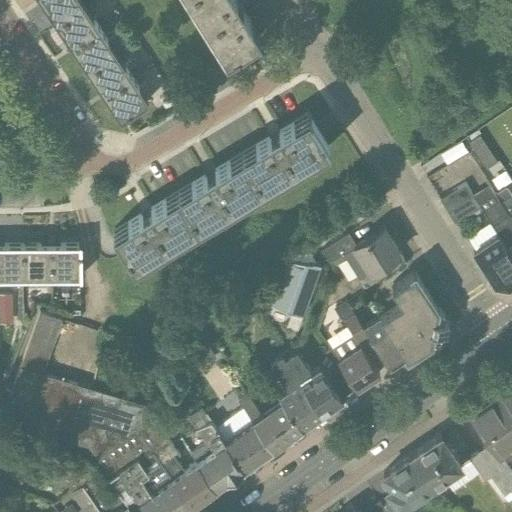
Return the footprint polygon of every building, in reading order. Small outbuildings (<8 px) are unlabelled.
[(57,24),(85,5),(81,0),(41,0),(41,1),(57,24)] [(236,0),(189,0),(226,58),(256,40),(256,39),(259,37),(236,0)] [(57,24),(73,48),(101,29),(85,5),(57,24)] [(73,48),(89,72),(116,53),(101,29),(73,48)] [(89,72),(104,96),(132,77),(116,53),(89,72)] [(132,77),(104,96),(120,119),(145,103),(135,88),(138,86),(132,77)] [(243,153),(263,186),(328,147),(310,117),(307,114),(243,153)] [(480,133),(469,141),(486,168),(498,161),(480,133)] [(199,226),(263,186),(243,153),(178,192),(199,226)] [(447,210),(472,194),(464,182),(438,199),(447,210)] [(498,196),(511,216),(511,195),(506,186),(494,193),(497,197),(498,196)] [(134,265),(199,226),(178,192),(114,231),(116,234),(115,235),(134,265)] [(472,194),(447,210),(455,222),(480,207),(480,206),(479,206),(472,194)] [(511,256),(511,216),(498,196),(497,197),(480,208),(498,234),(497,234),(511,256)] [(343,252),(365,286),(405,260),(383,226),(354,245),(347,234),(349,232),(348,231),(323,247),(331,260),(343,252)] [(511,256),(497,234),(472,250),(494,283),(509,285),(511,282),(511,256)] [(50,275),(80,275),(80,242),(50,243),(50,275)] [(0,276),(20,276),(19,243),(0,243),(0,276)] [(20,276),(50,275),(50,243),(19,243),(20,276)] [(267,316),(298,327),(315,281),(321,263),(287,259),(267,316)] [(379,314),(407,355),(408,354),(429,340),(430,342),(440,336),(441,330),(446,331),(448,319),(444,318),(445,312),(438,302),(436,304),(415,271),(414,269),(392,284),(402,299),(379,314)] [(272,294),(276,283),(267,280),(263,291),(272,294)] [(0,306),(13,307),(13,293),(0,293),(0,306)] [(344,319),(355,312),(346,298),(333,306),(342,320),(344,319)] [(112,478),(127,499),(135,511),(178,511),(190,503),(153,450),(144,436),(153,430),(161,425),(147,404),(147,402),(44,371),(63,317),(40,309),(0,420),(0,421),(39,432),(88,444),(90,445),(112,478)] [(354,333),(331,348),(357,388),(379,372),(358,341),(369,334),(363,325),(355,312),(344,319),(354,333)] [(223,326),(216,313),(208,318),(215,331),(223,326)] [(363,325),(369,334),(379,349),(390,365),(403,357),(407,355),(379,314),(363,325)] [(25,332),(27,325),(21,323),(18,330),(25,332)] [(194,348),(205,365),(216,357),(205,340),(194,348)] [(296,347),(285,355),(284,356),(322,412),(331,405),(334,405),(338,402),(340,400),(343,397),(320,364),(312,370),(296,347)] [(278,393),(281,397),(302,426),(304,424),(307,424),(311,421),(313,418),(322,412),(284,356),(285,355),(282,351),(269,360),(288,387),(278,393)] [(511,407),(511,387),(503,394),(511,407)] [(500,390),(469,412),(490,441),(499,454),(511,444),(511,407),(503,394),(500,390)] [(246,410),(272,447),(302,426),(281,397),(261,411),(248,392),(238,399),(246,410)] [(246,410),(227,424),(215,406),(205,412),(244,467),(272,447),(246,410)] [(198,458),(217,485),(227,478),(244,467),(205,412),(201,407),(188,416),(204,441),(209,437),(215,447),(198,458)] [(153,450),(190,503),(217,485),(198,458),(184,468),(173,453),(177,450),(161,425),(153,430),(144,436),(153,450)] [(478,471),(467,457),(459,462),(439,434),(411,453),(432,483),(443,475),(453,489),(478,471)] [(511,489),(511,472),(499,454),(490,441),(467,457),(478,471),(483,479),(489,475),(503,495),(511,489)] [(392,485),(386,488),(393,498),(398,506),(432,483),(411,453),(383,472),(392,485)] [(135,511),(127,499),(112,478),(102,485),(90,467),(77,476),(82,482),(101,511),(135,511)] [(85,511),(101,511),(82,482),(77,476),(76,474),(66,482),(71,489),(70,490),(85,511)] [(402,511),(398,506),(393,498),(383,505),(388,511),(402,511)]
